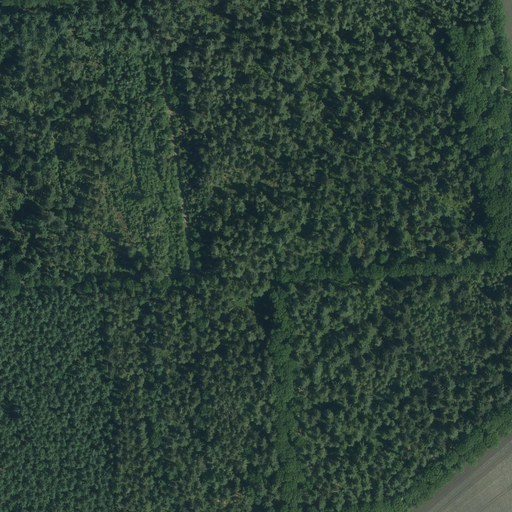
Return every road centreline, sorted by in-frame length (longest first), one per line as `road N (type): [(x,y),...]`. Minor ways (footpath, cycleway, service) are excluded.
road 1 (track): [(152,0),(195,271),(208,511)]
road 2 (track): [(511,255),(0,286)]
road 3 (track): [(511,408),(409,492),(353,511)]
road 4 (track): [(488,0),(511,118)]
